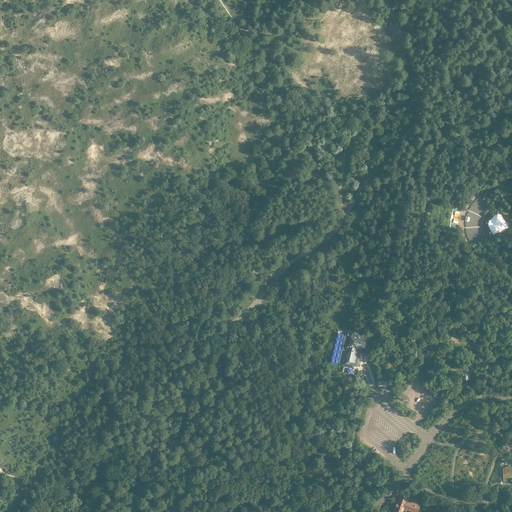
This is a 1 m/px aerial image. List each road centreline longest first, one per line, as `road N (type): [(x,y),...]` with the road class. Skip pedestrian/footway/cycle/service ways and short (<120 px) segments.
road 1 (unknown): [(286,268),(236,286),(212,311),(197,345),(185,433),(148,511)]
road 2 (residential): [(373,511),(462,402),(493,394),(511,399)]
